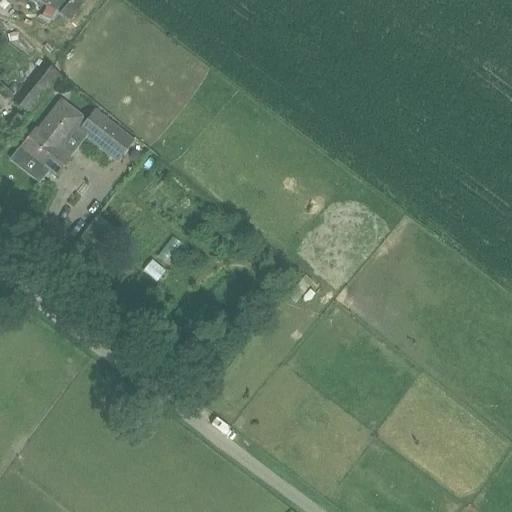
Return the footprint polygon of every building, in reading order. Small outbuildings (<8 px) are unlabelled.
[(37,0),(56,15),(58,13),(69,21),(84,2),(80,0),(37,0)] [(45,64),(14,103),(31,116),(62,78),(45,64)] [(0,112),(14,94),(0,83),(0,112)] [(55,176),(85,138),(116,161),(133,140),(93,108),(85,119),(60,99),(49,113),(36,130),(35,128),(19,148),(55,176)] [(13,133),(23,119),(16,114),(5,128),(13,133)] [(79,283),(98,258),(76,241),(57,266),(79,283)]
